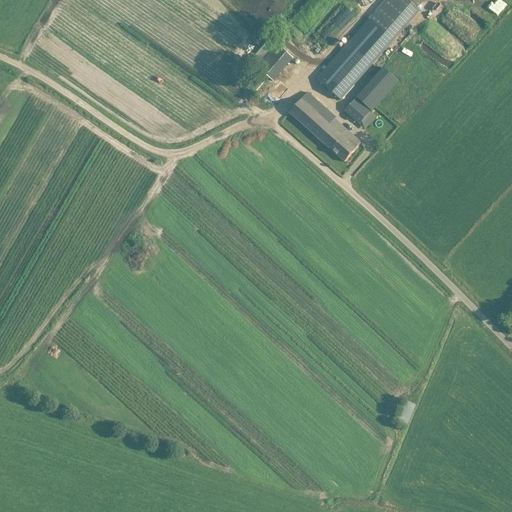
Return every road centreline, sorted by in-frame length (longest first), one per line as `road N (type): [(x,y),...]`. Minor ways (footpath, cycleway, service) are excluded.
road 1 (unclassified): [(511,348),(262,121)]
road 2 (track): [(262,121),(161,156),(46,78),(0,57)]
